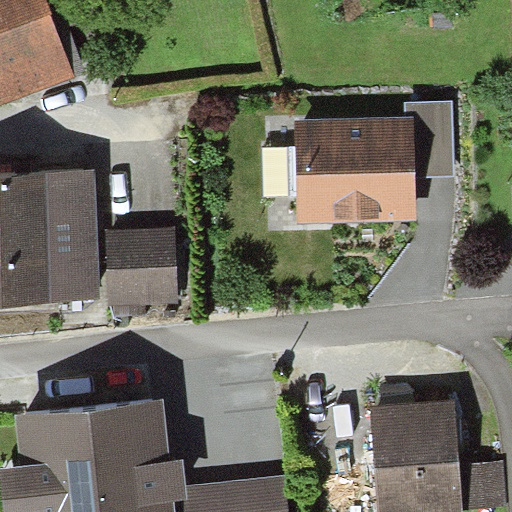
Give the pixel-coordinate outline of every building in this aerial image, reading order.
[(28,0),(0,0),(0,99),(58,78),(28,0)] [(402,126),(405,179),(447,176),(443,108),(401,111),(402,126)] [(402,126),(298,132),(304,229),(408,223),(405,179),(402,126)] [(24,175),(0,176),(0,303),(102,298),(96,171),(24,175)] [(174,226),(106,230),(110,302),(178,298),(174,226)] [(375,405),(382,511),(462,511),(463,508),(459,463),(454,399),(375,405)] [(162,405),(18,417),(22,465),(3,466),(6,511),(285,511),(283,480),(186,488),(184,463),(167,464),(164,432),(162,405)] [(459,463),(463,508),(508,504),(504,459),(459,463)]
